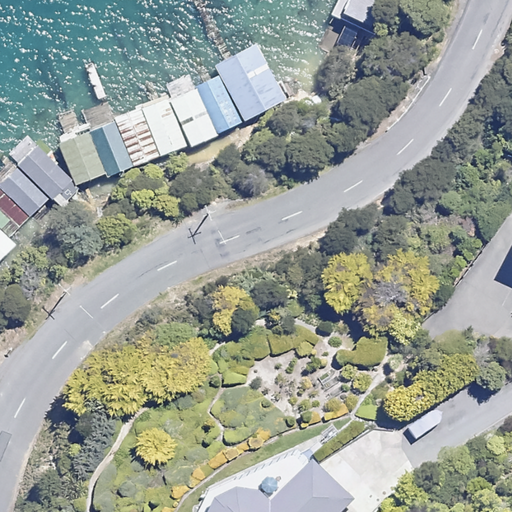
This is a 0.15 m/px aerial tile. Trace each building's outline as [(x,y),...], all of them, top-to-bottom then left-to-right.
[(389,0),(348,0),(342,13),(377,29),(389,0)] [(286,99),(258,46),(218,67),(222,76),(170,103),(193,147),(286,99)] [(186,147),(168,100),(117,119),(135,166),(186,147)] [(117,129),(107,103),(84,112),(93,133),(61,146),(77,186),(131,164),(117,129)] [(19,168),(49,199),(69,180),(39,149),(19,168)] [(49,199),(19,168),(0,186),(0,187),(30,218),(49,199)] [(0,197),(0,260),(16,242),(12,238),(26,221),(0,197)] [(340,511),(353,499),(309,460),(271,496),(258,490),(242,488),(226,492),(212,500),(203,511),(340,511)]
